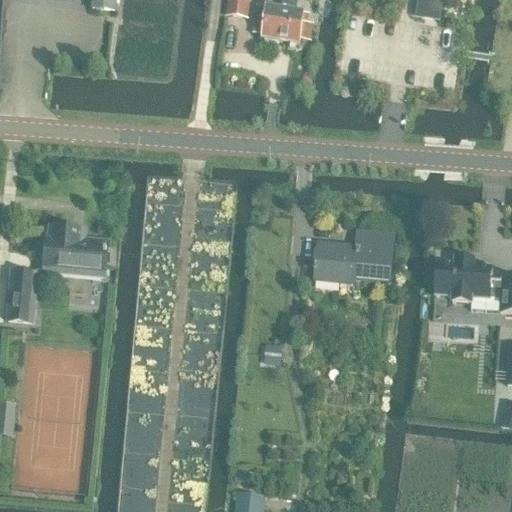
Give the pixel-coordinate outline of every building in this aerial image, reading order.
[(93,0),(93,11),(115,13),(116,0),(93,0)] [(230,0),(228,17),(246,18),(248,0),(230,0)] [(257,9),(253,36),(262,37),(262,42),(298,47),(299,43),(310,44),(312,29),(306,28),(308,19),(303,19),(303,15),(295,13),(297,2),(284,0),(282,0),(281,11),(267,9),(266,11),(257,9)] [(439,0),(426,0),(423,18),(439,20),(442,0),(439,0)] [(105,281),(108,247),(84,244),(85,234),(51,231),(50,241),(48,241),(45,274),(105,281)] [(341,286),(341,282),(390,286),(394,239),(357,236),(356,252),(318,248),(315,284),(341,286)] [(455,267),(438,266),(435,298),(451,299),(451,307),(471,307),(471,313),(499,315),(499,316),(511,317),(511,283),(502,283),(502,290),(490,289),(491,270),(474,269),(474,264),(455,262),(455,267)] [(32,327),(37,278),(12,276),(8,324),(32,327)] [(0,433),(14,435),(17,401),(0,399),(0,433)] [(511,406),(507,406),(502,430),(511,432),(511,406)] [(263,511),(265,501),(237,498),(235,511),(263,511)]
